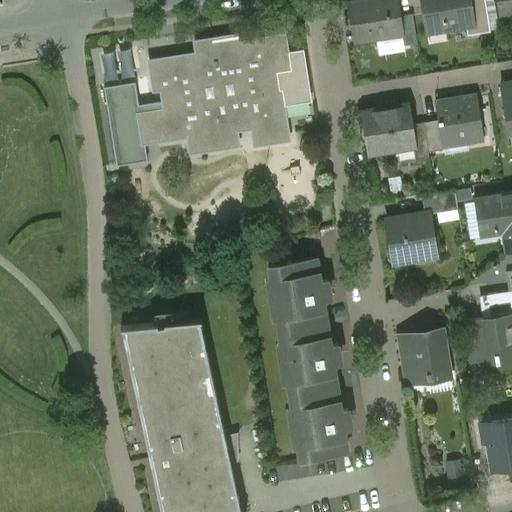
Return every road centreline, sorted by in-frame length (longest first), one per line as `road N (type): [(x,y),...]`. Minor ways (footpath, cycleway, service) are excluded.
road 1 (residential): [(70,16),(94,192),(102,387),(130,511)]
road 2 (residential): [(333,97),(364,312)]
road 3 (residential): [(364,312),(401,511)]
road 4 (residential): [(333,97),(503,73)]
road 5 (residential): [(364,312),(484,292)]
